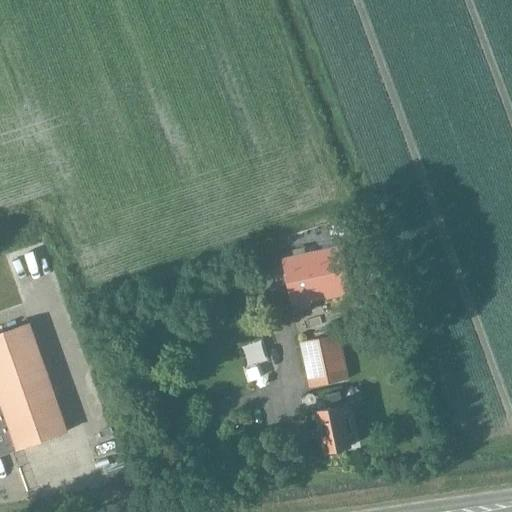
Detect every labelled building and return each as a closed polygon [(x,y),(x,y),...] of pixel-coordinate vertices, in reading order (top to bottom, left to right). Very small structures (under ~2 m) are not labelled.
[(282,257),(292,305),(352,293),(342,245),(282,257)] [(235,279),(238,290),(252,287),(249,275),(235,279)] [(0,455),(68,431),(30,322),(0,332),(0,455)] [(301,342),(310,387),(349,379),(339,334),(301,342)] [(341,390),(324,394),(327,409),(317,411),(326,451),(351,446),(350,442),(355,441),(347,405),(344,405),(341,390)]
